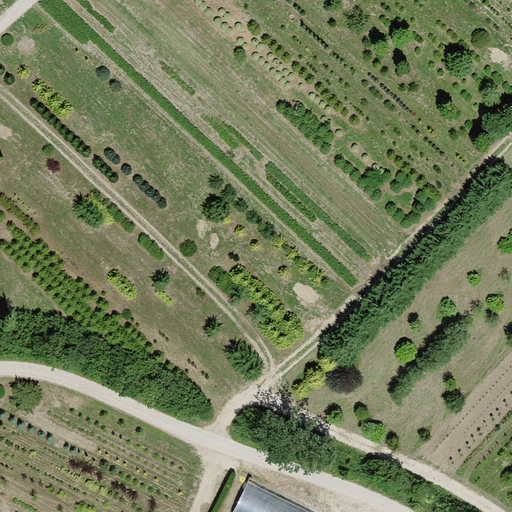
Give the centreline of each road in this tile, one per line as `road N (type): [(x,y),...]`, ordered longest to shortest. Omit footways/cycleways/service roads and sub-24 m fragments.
road 1 (track): [(214,445),(232,406),(259,394),(511,142)]
road 2 (track): [(0,369),(105,395),(214,445),(400,511)]
